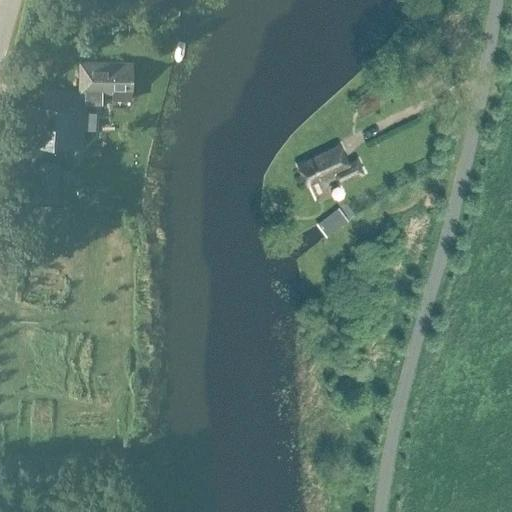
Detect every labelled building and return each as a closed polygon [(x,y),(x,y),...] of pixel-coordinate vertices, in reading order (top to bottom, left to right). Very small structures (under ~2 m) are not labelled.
[(96,95),(111,95),(111,101),(131,101),(131,90),(132,90),(132,63),(79,63),(78,92),(44,91),(44,106),(25,106),(25,146),(84,146),(84,102),(96,102),(96,95)] [(403,96),(392,78),(341,104),(351,123),(403,96)] [(323,179),(336,172),(341,182),(363,171),(357,159),(348,163),(340,145),(298,164),(307,182),(321,175),(323,179)] [(30,202),(56,205),(60,164),(34,161),(30,202)] [(7,172),(5,191),(17,192),(18,172),(7,172)] [(3,191),(1,206),(15,207),(17,192),(5,191),(3,191)] [(46,206),(34,206),(33,218),(46,218),(46,206)] [(317,222),(323,230),(343,213),(338,206),(317,222)]
